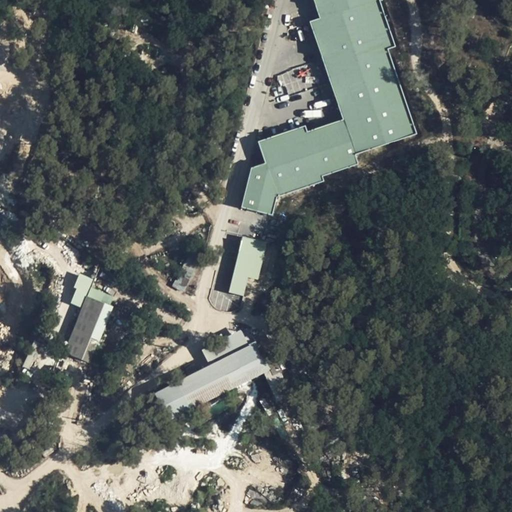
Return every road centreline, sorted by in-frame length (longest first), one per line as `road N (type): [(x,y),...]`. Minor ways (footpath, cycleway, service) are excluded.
road 1 (track): [(274,0),(214,235),(206,329),(17,489)]
road 2 (track): [(511,294),(463,269),(462,146),(469,129),(449,85),(429,72),(417,0)]
road 3 (track): [(460,108),(293,204),(265,272)]
